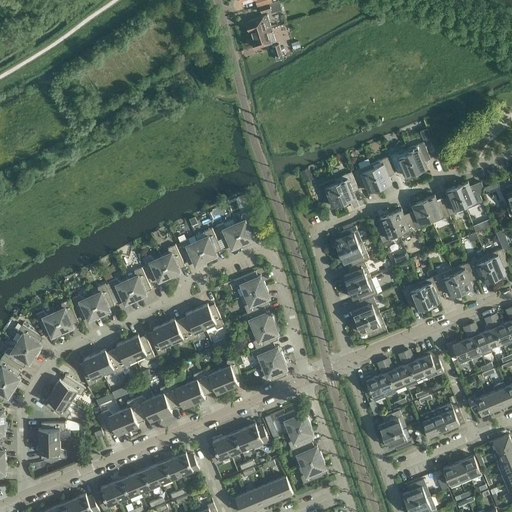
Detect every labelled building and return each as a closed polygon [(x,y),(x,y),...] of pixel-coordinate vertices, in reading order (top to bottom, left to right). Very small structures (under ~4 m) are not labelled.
[(278,0),(273,2),(259,6),(262,13),(270,10),(271,13),(282,9),(279,0),(278,0)] [(251,30),(252,35),(272,28),(268,15),(247,22),(250,31),(251,30)] [(272,28),(252,35),(254,39),(252,39),(255,48),(276,41),(272,28)] [(292,43),(287,45),(289,52),(295,50),(292,43)] [(284,58),(279,44),(272,46),(277,60),(284,58)] [(424,141),(408,148),(417,171),(428,167),(426,160),(431,158),(431,157),(424,141)] [(408,148),(391,155),(398,172),(403,170),(406,176),(417,171),(408,148)] [(381,159),(371,163),(372,167),(380,186),(392,182),(389,175),(394,173),(387,156),(381,159)] [(360,168),(354,170),(361,187),(367,185),(369,191),(380,186),(372,167),(371,163),(360,168)] [(307,168),(302,170),(306,181),(312,179),(307,168)] [(351,171),(334,178),(344,201),(356,196),(353,190),(358,188),(351,171)] [(318,185),(325,202),(330,200),(333,206),(344,201),(334,178),(318,185)] [(468,181),(457,185),(465,204),(467,208),(477,204),(484,201),(480,193),(484,188),(482,182),(471,186),(469,182),(468,181)] [(511,184),(501,189),(508,205),(511,204),(511,203),(511,184)] [(449,195),(443,198),(450,215),(457,212),(467,208),(465,204),(457,185),(446,190),(449,195)] [(435,194),(424,199),(432,218),(434,222),(444,217),(450,215),(443,198),(438,200),(435,194)] [(416,209),(410,211),(417,229),(423,226),(434,222),(432,218),(424,199),(413,203),(416,209)] [(402,208),(391,212),(399,232),(400,236),(411,231),(417,229),(410,211),(404,214),(402,208)] [(242,220),(235,224),(244,244),(248,242),(248,241),(254,238),(253,236),(256,234),(259,233),(249,211),(242,214),(242,220)] [(382,223),(377,225),(384,242),(390,240),(400,236),(399,232),(391,212),(380,217),(382,223)] [(195,216),(189,219),(192,225),(198,223),(195,216)] [(244,244),(235,224),(227,227),(223,223),(216,226),(226,248),(229,247),(231,245),(232,248),(239,245),(239,246),(244,244)] [(342,238),(336,241),(340,252),(360,244),(363,243),(359,232),(356,226),(339,233),(342,238)] [(206,237),(198,240),(207,260),(212,258),(211,257),(218,254),(217,252),(219,251),(222,249),(212,228),(205,231),(206,237)] [(207,260),(198,240),(190,243),(187,239),(179,242),(187,260),(189,264),(192,263),(195,262),(196,264),(202,261),(202,262),(207,260)] [(360,244),(340,252),(345,263),(351,261),(353,266),(366,260),(370,259),(367,253),(363,243),(360,244)] [(169,253),(161,256),(170,276),(175,274),(181,271),(180,268),(183,267),(185,266),(183,261),(176,244),(168,247),(169,253)] [(496,250),(486,254),(488,258),(496,277),(507,273),(504,267),(510,265),(503,247),(496,250)] [(406,252),(394,257),(396,264),(409,259),(406,252)] [(427,252),(420,255),(423,260),(429,258),(427,252)] [(475,258),(469,261),(476,278),(482,276),(484,282),(496,277),(488,258),(486,254),(475,258)] [(150,255),(143,259),(153,280),(155,279),(158,278),(159,281),(165,278),(166,279),(170,276),(161,256),(154,260),(150,255)] [(351,273),(346,275),(350,287),(370,279),(373,277),(369,267),(366,260),(353,266),(349,267),(351,273)] [(463,263),(453,268),(454,272),(462,291),(473,287),(471,281),(476,278),(469,261),(463,263)] [(135,275),(128,279),(137,299),(142,297),(141,296),(147,293),(146,291),(149,290),(152,288),(142,266),(135,270),(135,275)] [(442,272),(436,275),(443,292),(448,290),(451,296),(462,291),(454,272),(453,268),(442,272)] [(243,287),(246,294),(266,286),(264,281),(263,281),(261,275),(258,276),(257,273),(256,270),(235,279),(234,280),(237,287),(243,287)] [(110,271),(103,274),(106,281),(113,278),(110,271)] [(430,277),(419,282),(421,285),(429,305),(440,300),(438,294),(443,292),(436,275),(430,277)] [(370,279),(350,287),(355,298),(361,295),(363,301),(375,296),(380,294),(377,288),(373,277),(370,279)] [(137,299),(128,279),(120,282),(116,278),(109,281),(118,302),(119,303),(122,302),(124,301),(126,303),(132,300),(132,301),(137,299)] [(409,286),(403,289),(410,306),(415,303),(418,309),(429,305),(421,285),(419,282),(409,286)] [(99,292),(91,295),(100,315),(105,313),(105,312),(111,310),(110,307),(112,306),(115,305),(115,304),(105,283),(98,286),(99,292)] [(245,306),(248,312),(270,303),(269,301),(268,298),(270,297),(267,291),(268,290),(266,286),(246,294),(249,302),(245,306)] [(88,317),(89,319),(95,317),(100,315),(91,295),(84,299),(80,294),(73,297),(81,317),(82,319),(88,317)] [(360,308),(354,311),(359,322),(378,314),(382,313),(378,302),(375,296),(363,301),(358,303),(360,308)] [(62,308),(55,311),(64,332),(68,329),(74,326),(73,323),(76,322),(79,321),(78,319),(69,299),(62,302),(62,308)] [(208,303),(197,308),(206,327),(214,324),(217,328),(225,325),(215,303),(212,304),(209,306),(208,303)] [(251,322),(254,329),(275,321),(273,316),(272,317),(270,310),(267,311),(266,309),(265,306),(270,304),(270,303),(248,312),(243,315),(246,322),(251,322)] [(185,317),(182,318),(192,340),(199,337),(198,331),(206,327),(197,308),(186,313),(188,315),(185,317)] [(64,332),(55,311),(47,315),(43,311),(36,314),(46,336),(49,334),(51,333),(52,336),(59,333),(59,334),(64,332)] [(378,314),(359,322),(363,333),(369,331),(371,336),(389,329),(386,323),(382,313),(378,314)] [(175,318),(164,323),(173,342),(181,339),(185,343),(192,340),(182,318),(179,319),(176,320),(175,318)] [(253,341),(256,348),(274,341),(279,339),(277,336),(276,333),(279,332),(276,326),(277,326),(275,321),(254,329),(258,337),(253,341)] [(494,323),(502,341),(503,345),(511,341),(511,335),(506,321),(501,323),(500,321),(494,323)] [(152,331),(149,333),(159,354),(166,351),(166,345),(173,342),(164,323),(153,327),(155,330),(152,331)] [(490,328),(485,330),(491,345),(502,341),(494,323),(489,326),(490,328)] [(23,335),(18,342),(37,354),(40,350),(39,349),(43,344),(40,342),(42,340),(44,337),(24,324),(19,331),(23,335)] [(229,328),(223,331),(227,340),(233,337),(229,328)] [(479,329),(473,332),(481,350),(491,345),(485,330),(480,332),(479,329)] [(469,337),(464,339),(472,358),(472,359),(483,355),(481,350),(473,332),(468,334),(469,337)] [(139,334),(128,339),(137,358),(144,355),(148,359),(155,356),(145,334),(143,335),(140,337),(139,334)] [(457,354),(459,359),(461,362),(472,358),(464,339),(459,341),(458,338),(446,343),(451,356),(457,354)] [(115,348),(113,349),(122,371),(129,368),(129,362),(137,358),(128,339),(117,344),(118,346),(115,348)] [(260,357),(263,365),(284,356),(282,352),(281,352),(278,346),(276,347),(275,344),(274,341),(256,348),(251,350),(254,358),(260,357)] [(37,354),(18,342),(14,349),(8,348),(4,354),(22,366),(24,367),(26,365),(28,362),(30,364),(33,358),(34,358),(37,354)] [(426,372),(428,376),(428,377),(445,371),(435,347),(423,352),(424,355),(420,357),(426,372)] [(106,349),(95,354),(104,373),(111,370),(115,374),(122,371),(113,349),(110,350),(107,351),(106,349)] [(84,358),(85,361),(82,362),(80,364),(89,385),(97,382),(96,377),(104,373),(95,354),(84,358)] [(262,376),(265,384),(287,374),(286,371),(285,369),(288,368),(285,361),(286,361),(284,356),(263,365),(267,373),(262,376)] [(228,366),(220,369),(228,389),(239,384),(238,381),(240,380),(244,379),(242,374),(234,357),(227,360),(228,366)] [(408,359),(417,380),(428,376),(426,372),(420,357),(415,359),(414,357),(408,359)] [(0,367),(1,369),(0,370),(0,377),(15,388),(18,383),(21,377),(19,376),(20,373),(22,371),(20,369),(2,358),(0,360),(0,367)] [(399,366),(407,385),(417,380),(408,359),(402,361),(403,364),(399,366)] [(387,368),(396,389),(407,385),(399,366),(394,368),(393,365),(387,368)] [(209,368),(201,371),(210,393),(213,392),(216,390),(217,393),(228,389),(220,369),(212,372),(209,368)] [(384,390),(386,396),(397,391),(396,389),(387,368),(381,370),(382,373),(377,375),(384,390)] [(194,379),(187,383),(195,402),(206,398),(205,395),(207,394),(210,393),(201,371),(194,374),(194,379)] [(373,394),(384,390),(377,375),(372,377),(371,374),(365,377),(373,394)] [(60,378),(54,388),(72,400),(76,393),(82,394),(86,387),(66,375),(64,377),(62,380),(60,378)] [(15,388),(0,377),(0,399),(3,401),(4,398),(6,396),(8,397),(12,392),(13,392),(15,388)] [(175,381),(168,384),(177,407),(180,405),(183,404),(184,407),(195,402),(187,383),(179,386),(175,381)] [(161,393),(153,396),(162,416),(173,412),(171,409),(174,408),(177,407),(168,384),(161,387),(161,393)] [(511,401),(506,386),(496,390),(502,405),(511,401)] [(72,400),(54,388),(47,398),(50,400),(48,402),(47,405),(67,418),(71,411),(67,407),(72,400)] [(496,390),(485,394),(492,410),(502,405),(496,390)] [(468,397),(473,409),(479,406),(482,414),(492,410),(485,394),(476,398),(474,394),(468,397)] [(142,395),(135,398),(144,420),(147,419),(150,418),(151,421),(162,416),(153,396),(146,400),(142,395)] [(128,407),(120,410),(128,430),(139,425),(138,423),(144,420),(135,398),(127,401),(128,407)] [(369,402),(375,415),(380,412),(375,400),(369,402)] [(441,406),(450,427),(460,423),(457,415),(462,413),(457,401),(452,403),(451,402),(441,406)] [(431,410),(439,432),(450,427),(441,406),(431,410)] [(287,423),(290,431),(310,422),(308,417),(308,418),(305,412),(303,413),(301,410),(300,407),(281,415),(278,416),(281,424),(287,423)] [(385,421),(379,423),(384,435),(403,426),(407,425),(402,414),(400,408),(383,416),(385,421)] [(110,432),(111,434),(113,433),(116,432),(117,434),(128,430),(120,410),(113,413),(109,409),(101,412),(110,432)] [(420,415),(429,436),(439,432),(431,410),(420,415)] [(39,428),(39,440),(61,440),(60,431),(66,429),(66,421),(42,422),(42,425),(42,428),(39,428)] [(289,442),(292,449),(314,440),(313,437),(312,435),(314,433),(312,427),(310,422),(290,431),(293,438),(289,442)] [(245,427),(253,445),(263,441),(264,443),(270,441),(264,426),(263,424),(260,425),(257,426),(256,423),(245,427)] [(403,426),(384,435),(389,446),(394,444),(396,449),(414,442),(411,436),(408,437),(403,426)] [(234,432),(242,450),(253,445),(245,427),(234,432)] [(101,436),(101,435),(104,434),(101,428),(94,431),(97,437),(99,437),(100,436),(101,436)] [(224,436),(231,454),(242,450),(234,432),(224,436)] [(494,452),(498,450),(511,444),(511,440),(509,433),(489,442),(494,452)] [(209,446),(216,463),(222,461),(221,458),(231,454),(224,436),(213,441),(214,444),(211,445),(209,446)] [(61,440),(39,440),(39,452),(42,452),(42,455),(42,458),(66,457),(66,450),(61,448),(61,440)] [(299,457),(302,465),(323,456),(321,451),(320,452),(317,445),(315,446),(314,444),(313,441),(314,440),(292,449),(290,450),(293,457),(299,457)] [(499,462),(502,460),(511,456),(511,444),(498,450),(494,452),(499,462)] [(186,452),(176,456),(183,474),(193,470),(194,472),(200,469),(193,453),(191,454),(188,455),(186,452)] [(474,455),(464,460),(470,474),(481,470),(474,455)] [(176,456),(165,460),(172,478),(183,474),(176,456)] [(323,456),(302,465),(305,472),(301,476),(304,483),(326,474),(325,471),(324,468),(326,467),(324,461),(325,461),(323,456)] [(511,456),(502,460),(506,470),(511,467),(511,456)] [(165,460),(154,465),(162,483),(172,478),(165,460)] [(464,460),(454,464),(460,479),(470,474),(464,460)] [(443,468),(450,483),(451,486),(461,482),(460,479),(454,464),(443,468)] [(154,465),(144,469),(151,487),(162,483),(154,465)] [(144,469),(133,474),(141,491),(151,487),(144,469)] [(133,474),(123,478),(130,496),(141,491),(133,474)] [(287,475),(276,479),(283,496),(293,492),(287,475)] [(123,478),(112,482),(119,500),(130,496),(123,478)] [(403,493),(408,504),(427,496),(431,495),(427,484),(424,478),(407,485),(409,490),(403,493)] [(276,479),(266,483),(273,500),(283,496),(276,479)] [(119,500),(112,482),(101,487),(103,490),(100,491),(97,492),(104,509),(110,507),(109,504),(119,500)] [(476,486),(478,491),(487,487),(485,482),(476,486)] [(266,483),(256,488),(263,504),(273,500),(266,483)] [(256,488),(246,492),(253,509),(263,504),(256,488)] [(229,495),(234,508),(237,507),(240,506),(240,507),(242,511),(244,511),(253,509),(246,492),(236,496),(235,493),(229,495)] [(75,497),(81,511),(90,511),(93,511),(97,511),(100,511),(93,494),(90,495),(87,496),(86,493),(75,497)] [(435,511),(438,511),(435,505),(431,495),(427,496),(408,504),(410,511),(435,511)] [(65,502),(68,511),(81,511),(75,497),(65,502)] [(209,507),(199,511),(217,511),(213,501),(207,504),(209,507)] [(54,506),(56,511),(68,511),(65,502),(54,506)]
